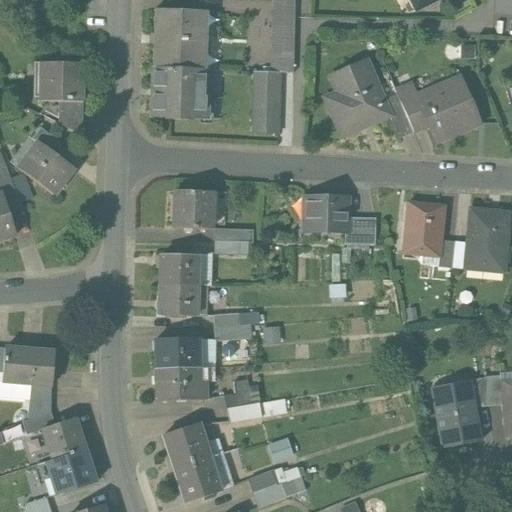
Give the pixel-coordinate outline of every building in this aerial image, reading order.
[(439,0),(410,0),(416,12),(439,0)] [(295,2),(273,1),(272,74),(280,74),(293,75),(295,2)] [(152,70),(205,71),(207,14),(154,12),(152,70)] [(459,47),(459,61),(474,61),(474,47),(459,47)] [(383,101),(367,64),(344,74),(350,88),(324,100),(341,139),(389,118),(390,117),(383,101)] [(83,66),(40,65),(39,104),(58,104),(58,115),(82,115),(83,66)] [(205,71),(152,70),(151,119),(206,120),(207,100),(204,99),(205,71)] [(253,134),(278,134),(280,74),(272,74),(255,74),(253,134)] [(478,124),(458,78),(415,97),(410,99),(419,122),(424,120),(429,132),(434,144),(478,124)] [(410,99),(415,97),(410,85),(394,92),(396,96),(413,134),(414,138),(429,132),(424,120),(419,122),(410,99)] [(396,96),(383,101),(390,117),(389,118),(399,140),(413,134),(396,96)] [(82,115),(58,115),(58,126),(82,138),(82,115)] [(52,157),(40,148),(20,175),(52,198),(72,171),(53,156),(52,157)] [(0,196),(4,210),(19,205),(10,182),(0,156),(0,196)] [(10,182),(19,205),(30,201),(22,178),(10,182)] [(211,194),(175,193),(174,231),(210,232),(211,194)] [(0,241),(13,238),(4,210),(0,196),(0,241)] [(347,201),(306,199),(305,234),(345,235),(346,235),(346,220),(347,201)] [(443,209),(407,206),(403,256),(438,259),(440,244),(443,209)] [(489,213),(470,212),(466,246),(469,246),(466,273),(504,276),(509,219),(489,217),(489,213)] [(376,221),(346,220),(346,235),(345,235),(345,247),(375,248),(376,221)] [(214,232),(214,244),(239,245),(253,245),(253,233),(214,232)] [(214,244),(214,258),(238,258),(239,245),(214,244)] [(451,271),(454,245),(440,244),(438,259),(437,270),(451,271)] [(469,246),(466,246),(454,245),(451,271),(466,273),(469,246)] [(160,257),(159,287),(197,288),(198,258),(160,257)] [(196,319),(197,288),(159,287),(159,318),(196,319)] [(212,320),(212,332),(237,330),(237,318),(212,320)] [(212,332),(212,341),(214,341),(214,344),(248,342),(247,329),(237,330),(212,332)] [(198,341),(155,342),(155,372),(193,371),(193,356),(198,356),(198,341)] [(193,371),(199,371),(214,371),(214,344),(214,341),(212,341),(198,341),(198,356),(193,356),(193,371)] [(53,354),(4,350),(4,352),(2,378),(1,386),(31,388),(51,389),(53,354)] [(155,404),(205,403),(204,384),(199,384),(199,371),(193,371),(155,372),(155,404)] [(487,379),(469,382),(473,408),(486,408),(485,400),(487,379)] [(502,408),(501,394),(501,381),(487,379),(485,400),(486,408),(502,408)] [(469,382),(430,390),(440,449),(479,443),(473,408),(469,382)] [(246,383),(233,385),(235,396),(224,398),(226,412),(250,408),(246,383)] [(49,416),(51,389),(31,388),(26,423),(49,416)] [(511,393),(501,394),(502,408),(505,440),(511,439),(511,393)] [(53,428),(49,416),(26,423),(21,425),(25,438),(43,433),(42,431),(53,428)] [(43,433),(52,463),(84,454),(74,421),(53,428),(42,431),(43,433)] [(164,439),(175,472),(208,461),(197,428),(164,439)] [(274,463),(294,456),(288,439),(268,445),(274,463)] [(94,486),(84,454),(52,463),(46,465),(51,482),(59,480),(64,495),(94,486)] [(220,494),(208,461),(175,472),(186,505),(220,494)] [(247,484),(251,496),(284,485),(280,473),(247,484)] [(251,496),(255,511),(297,497),(293,482),(284,485),(251,496)] [(26,506),(27,511),(48,511),(45,500),(26,506)]
